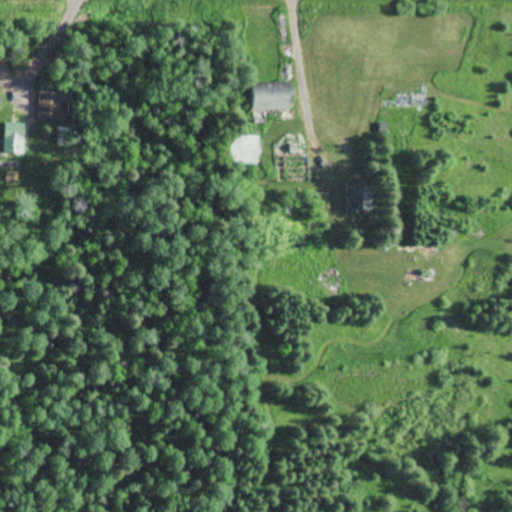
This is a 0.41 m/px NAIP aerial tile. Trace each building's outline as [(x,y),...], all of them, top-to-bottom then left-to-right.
[(301,110),(300,88),(255,88),(255,111),(301,110)] [(71,106),(71,94),(37,94),(37,121),(61,121),(61,106),(71,106)] [(4,124),(4,154),(27,154),(27,124),(4,124)] [(260,166),(260,137),(232,137),(232,166),(260,166)] [(349,185),(349,214),(375,214),(375,185),(349,185)]
